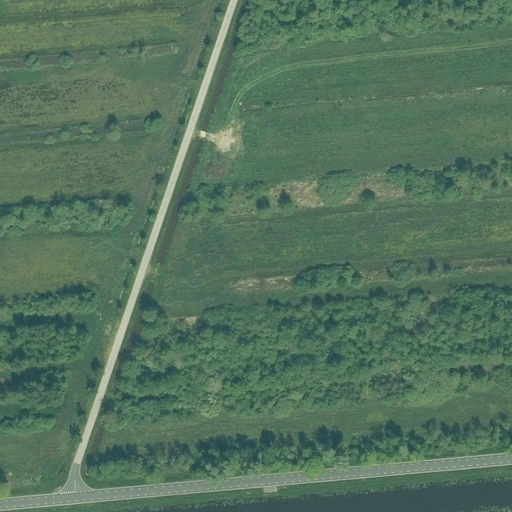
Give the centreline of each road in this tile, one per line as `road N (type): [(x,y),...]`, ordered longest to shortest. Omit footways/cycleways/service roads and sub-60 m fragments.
road 1 (unclassified): [(65,499),(234,0)]
road 2 (tertiary): [(65,499),(511,458)]
